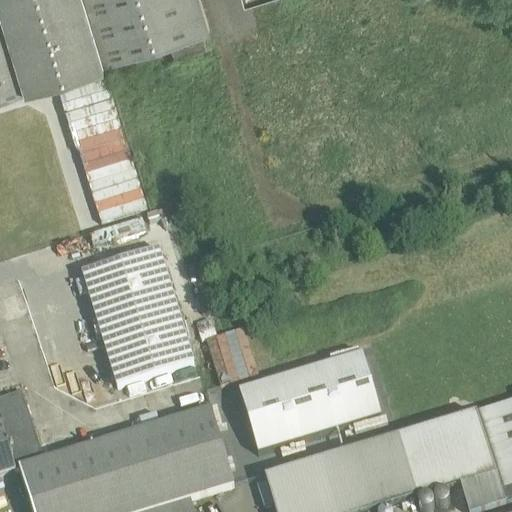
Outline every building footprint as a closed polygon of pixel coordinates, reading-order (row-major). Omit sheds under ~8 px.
[(0,0),(0,93),(104,62),(104,61),(209,29),(199,0),(0,0)] [(160,252),(83,275),(118,391),(195,367),(160,252)] [(245,330),(207,342),(221,388),(259,376),(245,330)] [(364,358),(240,396),(259,458),(383,421),(364,358)] [(45,463),(22,394),(0,401),(0,415),(3,425),(2,425),(17,474),(20,473),(20,471),(45,463)] [(511,405),(266,482),(275,511),(383,511),(461,488),(468,511),(490,511),(511,505),(511,405)] [(45,463),(20,471),(20,473),(32,511),(159,511),(191,502),(235,489),(212,412),(45,463)] [(0,478),(17,474),(2,425),(0,425),(0,478)] [(194,511),(191,502),(159,511),(194,511)]
